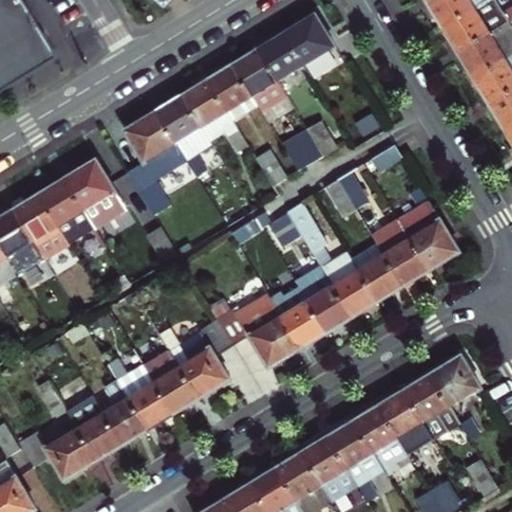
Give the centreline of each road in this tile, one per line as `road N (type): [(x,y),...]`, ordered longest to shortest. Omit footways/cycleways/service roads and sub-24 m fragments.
road 1 (residential): [(511,306),(466,308),(430,321),(120,511)]
road 2 (residential): [(363,0),(511,251)]
road 3 (tertiary): [(130,61),(0,140)]
